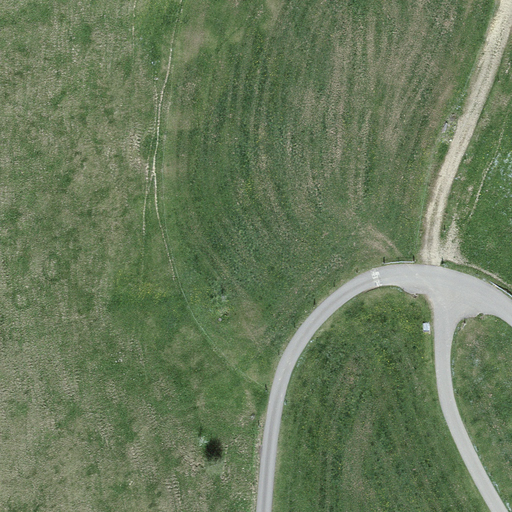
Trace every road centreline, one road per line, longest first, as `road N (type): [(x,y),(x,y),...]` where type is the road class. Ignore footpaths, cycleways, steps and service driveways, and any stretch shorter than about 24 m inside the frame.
road 1 (track): [(511,312),(475,288),(429,275),(369,280),(332,302),(298,340),(281,378),(263,511)]
road 2 (track): [(429,275),(434,209),(509,0)]
road 3 (track): [(448,280),(447,404),(499,511)]
